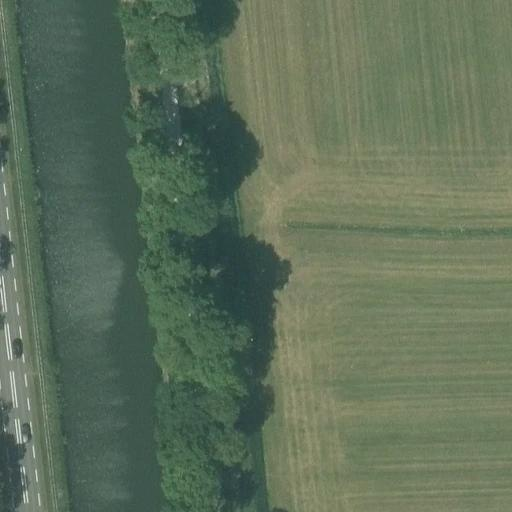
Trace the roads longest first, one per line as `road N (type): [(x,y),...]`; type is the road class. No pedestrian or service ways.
road 1 (track): [(214,511),(156,0)]
road 2 (primary): [(28,511),(0,257)]
